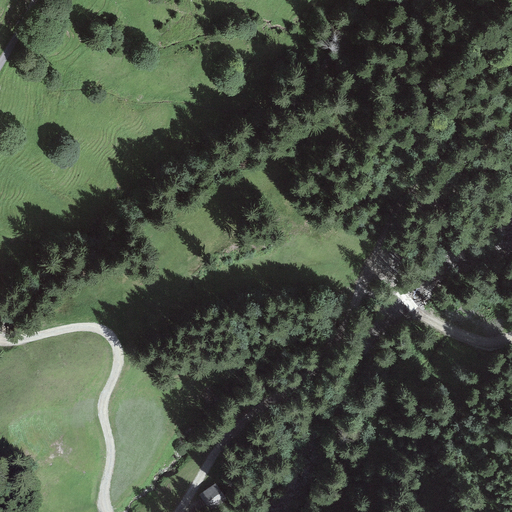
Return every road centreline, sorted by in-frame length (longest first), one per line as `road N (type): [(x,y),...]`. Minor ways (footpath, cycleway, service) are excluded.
road 1 (track): [(0,338),(88,325),(102,326),(124,346),(123,371),(106,406),(115,453),(108,511)]
road 2 (track): [(374,260),(417,309),(472,337),(511,334)]
